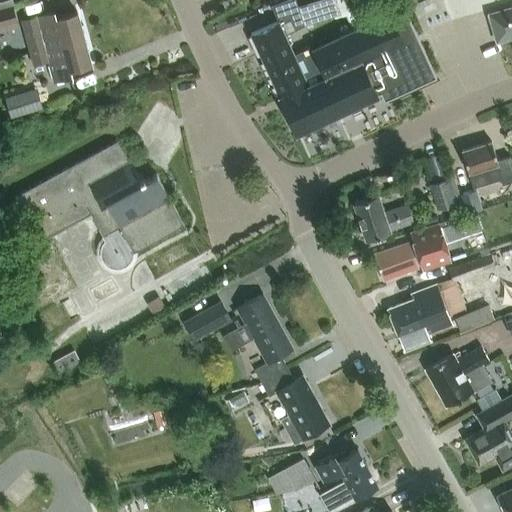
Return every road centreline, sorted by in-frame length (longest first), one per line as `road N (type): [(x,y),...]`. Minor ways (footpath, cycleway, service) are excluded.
road 1 (unclassified): [(458,511),(288,196)]
road 2 (unclassified): [(288,196),(511,87)]
road 3 (unclassified): [(288,196),(178,0)]
